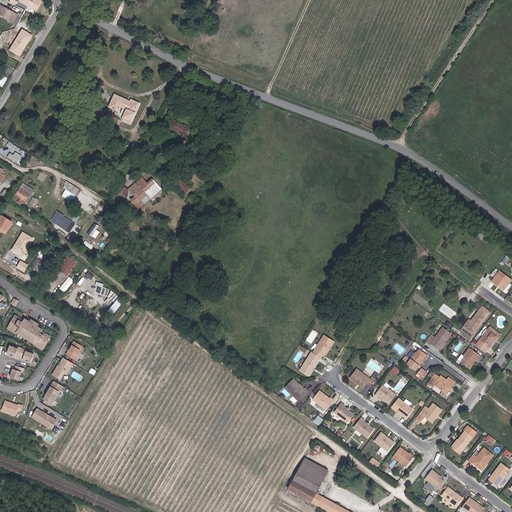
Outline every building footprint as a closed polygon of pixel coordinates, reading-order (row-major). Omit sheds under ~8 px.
[(21,10),(20,11),(2,2),(0,5),(0,12),(19,23),(24,13),(25,12),(21,10)] [(33,32),(25,27),(14,47),(23,53),(33,36),(33,32)] [(128,119),(138,101),(131,97),(130,98),(115,90),(111,98),(110,98),(109,100),(113,103),(118,105),(119,104),(120,102),(126,106),(125,109),(123,112),(123,113),(122,116),(128,119)] [(171,126),(186,135),(190,126),(176,118),(171,126)] [(16,151),(15,155),(11,152),(8,157),(18,163),(23,155),(16,151)] [(142,175),(130,187),(137,194),(134,198),(141,205),(151,195),(143,187),(149,181),(142,175)] [(187,183),(181,179),(178,184),(185,188),(187,183)] [(121,201),(124,197),(129,187),(122,180),(110,200),(122,207),(124,203),(121,201)] [(30,190),(23,186),(20,190),(17,189),(13,196),(17,199),(15,202),(18,204),(20,200),(23,202),(30,190)] [(33,196),(30,204),(35,206),(38,199),(33,196)] [(134,203),(124,197),(121,201),(124,203),(131,207),(134,203)] [(58,210),(51,220),(66,230),(72,220),(58,210)] [(12,222),(1,215),(0,216),(0,230),(6,234),(12,222)] [(97,229),(100,226),(96,222),(88,233),(95,238),(101,231),(97,229)] [(33,239),(22,232),(12,249),(23,256),(33,239)] [(36,257),(32,265),(40,270),(45,263),(36,257)] [(28,265),(21,260),(17,267),(24,272),(28,265)] [(495,280),(498,283),(499,282),(503,285),(502,286),(506,289),(511,282),(511,276),(503,270),(495,280)] [(103,287),(104,285),(100,284),(97,292),(108,296),(110,289),(103,287)] [(15,297),(11,303),(16,306),(19,300),(15,297)] [(91,297),(86,303),(92,308),(97,302),(91,297)] [(109,310),(114,314),(123,303),(118,299),(109,310)] [(484,307),(473,322),(471,320),(465,328),(467,329),(475,335),(492,313),(484,307)] [(24,319),(15,314),(6,328),(15,334),(16,333),(33,343),(32,345),(42,350),(51,335),(42,330),(42,329),(38,326),(39,324),(30,319),(29,321),(24,318),(24,319)] [(433,342),(441,348),(452,332),(444,327),(437,336),(433,334),(428,340),(432,343),(433,342)] [(488,351),(496,341),(498,338),(500,340),(503,335),(492,327),(479,344),(488,351)] [(467,329),(465,328),(463,330),(473,338),(475,335),(467,329)] [(315,351),(323,356),(325,354),(327,355),(336,341),(326,335),(315,351)] [(75,360),(83,347),(74,341),(65,354),(75,360)] [(18,348),(9,345),(6,354),(31,363),(34,354),(25,350),(26,349),(18,346),(18,348)] [(408,356),(405,360),(409,363),(417,370),(424,361),(425,362),(430,355),(422,348),(420,352),(418,351),(413,359),(408,356)] [(463,363),(471,368),(474,363),(475,361),(480,362),(484,357),(472,349),(466,357),(464,355),(460,360),(463,362),(463,363)] [(315,351),(314,350),(302,369),(311,375),(323,356),(315,351)] [(74,364),(63,357),(52,375),(63,382),(74,364)] [(15,365),(14,369),(12,368),(9,377),(19,380),(21,372),(23,373),(25,368),(15,365)] [(416,374),(421,379),(427,371),(422,367),(416,374)] [(353,377),(366,388),(370,383),(373,386),(378,379),(375,376),(373,379),(360,368),(353,377)] [(436,385),(444,391),(447,394),(456,382),(451,378),(448,380),(443,376),(441,379),(439,378),(439,379),(435,376),(430,383),(434,387),(436,385)] [(287,386),(302,399),(310,389),(307,386),(306,387),(295,377),(287,386)] [(63,386),(53,380),(42,399),(53,405),(63,386)] [(384,384),(376,394),(380,397),(381,396),(391,403),(397,394),(384,384)] [(314,397),(328,407),(335,398),(332,395),(331,396),(320,388),(314,397)] [(400,398),(393,407),(407,418),(415,409),(400,398)] [(17,405),(3,400),(0,410),(14,414),(15,410),(19,411),(21,406),(21,405),(17,404),(17,405)] [(335,411),(349,422),(355,413),(345,405),(345,404),(342,402),(335,411)] [(421,422),(424,419),(426,416),(429,419),(434,422),(444,409),(435,403),(431,409),(427,407),(417,419),(421,422)] [(317,404),(315,406),(324,412),(326,409),(317,404)] [(57,419),(37,407),(30,418),(51,431),(57,419)] [(314,421),(319,425),(324,419),(318,415),(314,421)] [(355,427),(369,437),(376,428),(365,420),(366,419),(362,417),(355,427)] [(456,449),(463,454),(478,434),(471,429),(456,449)] [(376,441),(390,451),(397,443),(383,433),(376,441)] [(486,438),(493,443),(496,439),(489,434),(486,438)] [(396,457),(408,466),(415,457),(413,454),(411,455),(403,448),(396,457)] [(480,456),(477,454),(472,461),(476,464),(477,463),(485,469),(495,455),(487,448),(483,453),(480,456)] [(511,452),(507,448),(503,453),(510,457),(511,453),(511,452)] [(373,457),(370,462),(378,466),(381,461),(373,457)] [(302,467),(324,479),(328,473),(306,461),(302,467)] [(492,480),(501,486),(511,471),(511,470),(504,464),(492,480)] [(319,486),(320,487),(324,479),(302,467),(298,474),(319,486)] [(428,480),(431,482),(438,487),(436,488),(440,490),(446,482),(443,480),(444,478),(435,471),(428,480)] [(319,486),(298,474),(295,479),(316,491),(319,486)] [(353,511),(316,491),(295,479),(289,488),(331,511),(353,511)] [(445,496),(459,507),(465,499),(451,488),(445,496)] [(430,494),(424,502),(429,506),(435,498),(430,494)] [(466,509),(470,511),(485,511),(488,509),(474,498),(466,509)]
